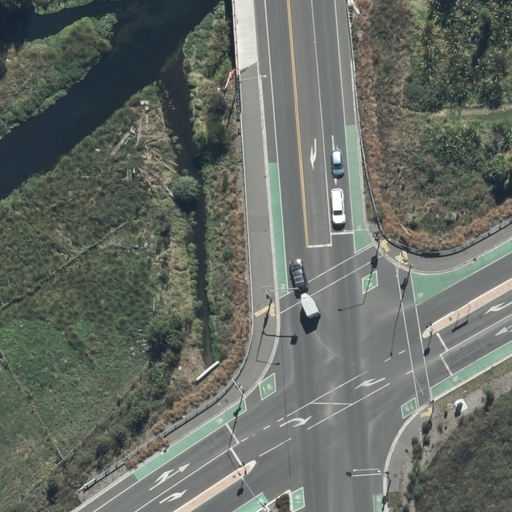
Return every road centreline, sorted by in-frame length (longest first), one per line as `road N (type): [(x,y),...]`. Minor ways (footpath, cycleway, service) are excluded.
road 1 (secondary): [(317,399),(287,0)]
road 2 (tertiary): [(511,287),(317,399)]
road 3 (tertiary): [(317,399),(149,511)]
